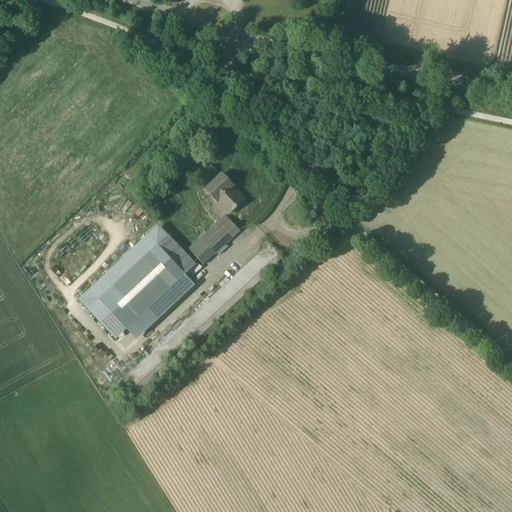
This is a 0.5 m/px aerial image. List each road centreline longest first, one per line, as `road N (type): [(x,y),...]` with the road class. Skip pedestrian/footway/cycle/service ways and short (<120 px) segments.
road 1 (unclassified): [(511,364),(233,119),(223,101),(231,32)]
road 2 (tertiary): [(231,32),(511,89)]
